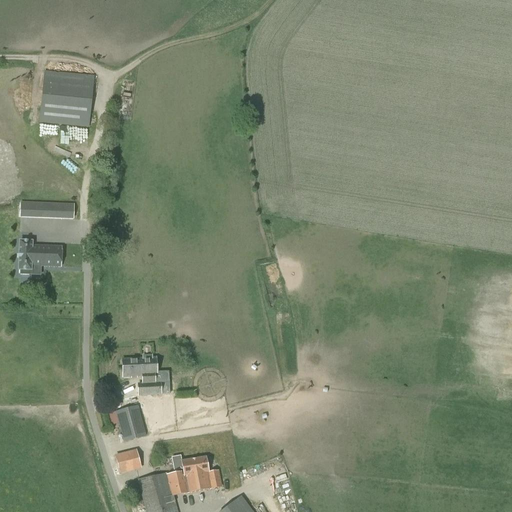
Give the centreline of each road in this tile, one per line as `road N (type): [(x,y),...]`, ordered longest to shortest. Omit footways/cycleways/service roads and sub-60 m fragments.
road 1 (unclassified): [(122,511),(89,407),(82,219),(113,79)]
road 2 (track): [(113,79),(168,45),(230,31),(273,0)]
